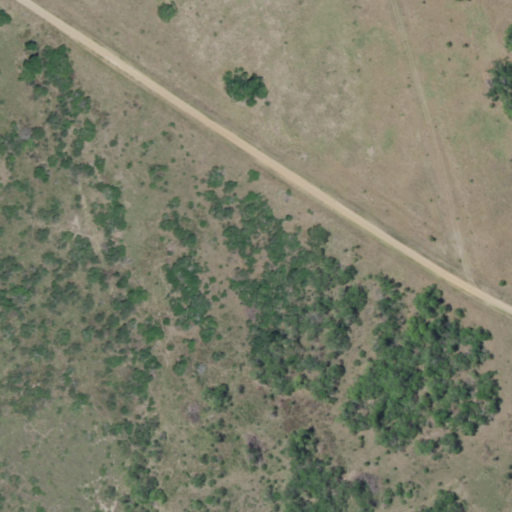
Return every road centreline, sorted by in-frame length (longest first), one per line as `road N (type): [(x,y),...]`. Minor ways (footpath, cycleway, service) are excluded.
road 1 (track): [(511,317),(474,300),(18,0)]
road 2 (track): [(425,265),(406,71),(385,0)]
